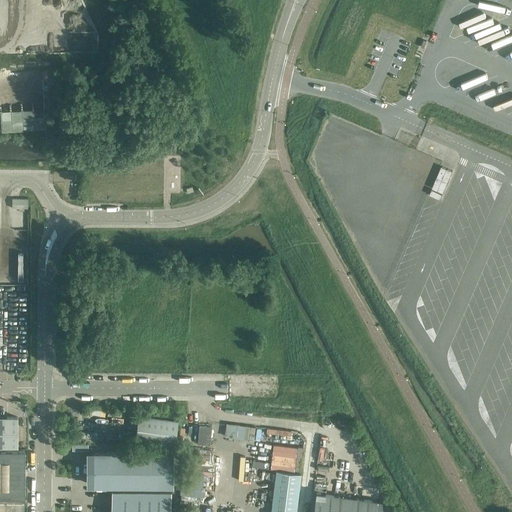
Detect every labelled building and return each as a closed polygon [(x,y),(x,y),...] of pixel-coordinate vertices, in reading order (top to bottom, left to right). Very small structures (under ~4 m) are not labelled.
[(3,129),(47,127),(46,107),(2,109),(3,129)] [(452,171),(441,166),(432,188),(443,193),(452,171)] [(440,199),(442,194),(431,189),(429,195),(440,199)] [(28,208),(28,199),(12,199),(12,208),(28,208)] [(135,440),(175,446),(178,420),(138,414),(135,440)] [(0,446),(18,447),(18,417),(0,416),(0,446)] [(0,499),(25,500),(25,469),(25,451),(0,450),(0,499)] [(93,486),(173,486),(173,452),(93,451),(93,463),(89,463),(89,473),(93,474),(93,486)] [(183,482),(182,493),(203,495),(205,474),(211,474),(212,469),(207,468),(207,464),(200,464),(200,473),(193,473),(192,483),(183,482)] [(295,511),(301,473),(276,470),(270,511),(295,511)] [(170,511),(171,491),(112,490),(110,511),(170,511)] [(380,511),(382,502),(315,492),(312,511),(380,511)]
